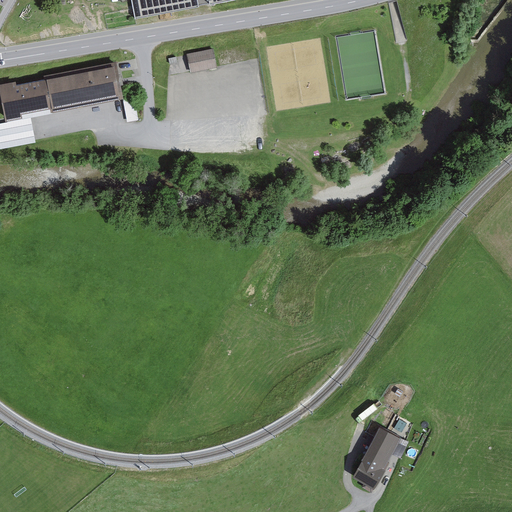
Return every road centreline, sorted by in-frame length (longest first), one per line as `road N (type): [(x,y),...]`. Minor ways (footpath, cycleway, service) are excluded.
road 1 (secondary): [(0,60),(363,0)]
road 2 (unknown): [(220,223),(78,199),(1,207)]
